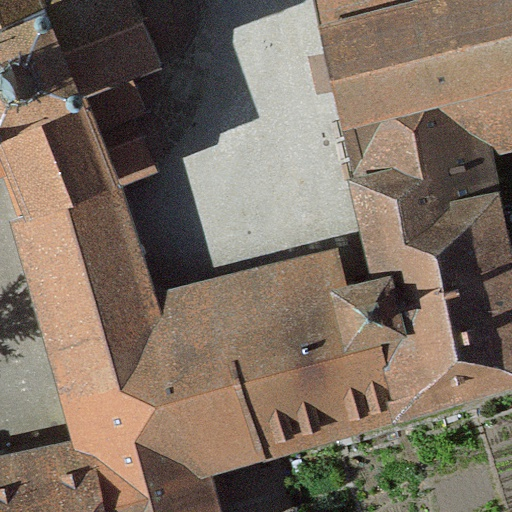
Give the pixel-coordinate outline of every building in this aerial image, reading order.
[(0,0),(0,170),(3,169),(11,187),(22,210),(120,166),(156,153),(140,95),(155,91),(140,60),(164,47),(177,29),(181,4),(179,0),(0,0)] [(511,0),(305,0),(352,181),(485,147),(511,140),(511,0)] [(369,319),(388,403),(511,374),(511,281),(510,282),(485,147),(352,181),(367,250),(333,257),(348,323),(369,319)] [(120,166),(22,210),(65,375),(82,441),(99,511),(214,511),(200,462),(388,403),(369,319),(348,323),(333,257),(223,287),(222,307),(183,314),(154,322),(149,300),(120,166)] [(0,511),(99,511),(82,441),(0,461),(0,511)]
